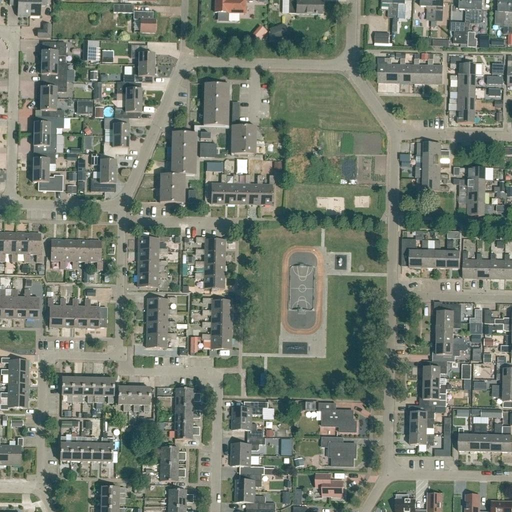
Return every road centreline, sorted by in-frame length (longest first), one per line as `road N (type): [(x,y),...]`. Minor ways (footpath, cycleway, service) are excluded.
road 1 (residential): [(215,511),(216,375),(136,373),(117,355)]
road 2 (residential): [(38,487),(43,355),(117,355)]
road 3 (residential): [(10,204),(13,45),(0,31)]
road 4 (residential): [(389,473),(389,297)]
road 5 (residential): [(349,65),(181,61)]
road 6 (residential): [(389,297),(394,133)]
road 7 (residential): [(181,61),(119,206)]
road 8 (residential): [(117,355),(121,221)]
road 9 (residential): [(511,478),(389,473)]
road 10 (residential): [(511,299),(389,297)]
